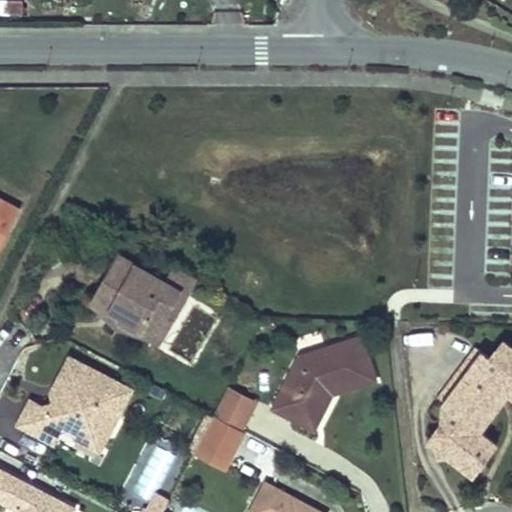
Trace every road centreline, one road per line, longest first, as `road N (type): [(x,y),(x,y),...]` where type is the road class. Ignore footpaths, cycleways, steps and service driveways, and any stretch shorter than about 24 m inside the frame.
road 1 (secondary): [(0,49),(324,50)]
road 2 (secondary): [(324,50),(430,52),(511,71)]
